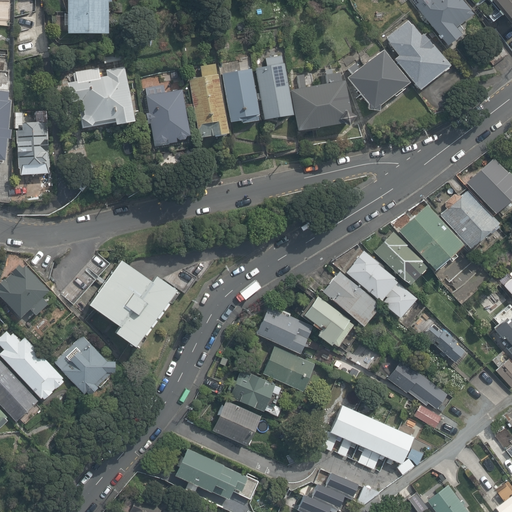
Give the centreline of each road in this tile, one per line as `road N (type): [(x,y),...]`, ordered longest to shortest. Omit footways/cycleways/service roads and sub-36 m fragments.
road 1 (tertiary): [(410,172),(230,295),(174,394),(70,511)]
road 2 (residential): [(0,227),(73,228),(363,164),(396,163),(410,172)]
road 3 (tertiary): [(511,98),(410,172)]
